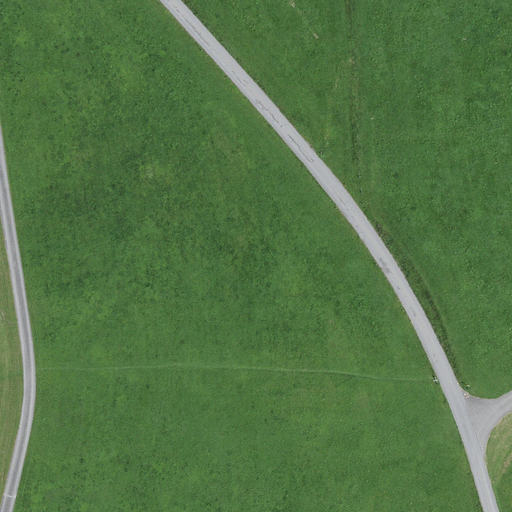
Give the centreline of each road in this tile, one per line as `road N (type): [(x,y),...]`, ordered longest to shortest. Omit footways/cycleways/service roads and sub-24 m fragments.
road 1 (unclassified): [(170,0),(308,149),(400,282),(469,428),(492,511)]
road 2 (track): [(0,139),(35,371),(7,511)]
